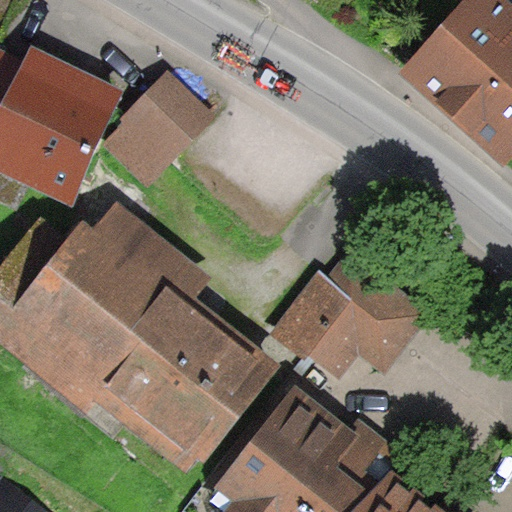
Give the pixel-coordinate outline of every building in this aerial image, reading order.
[(511,0),(474,0),(409,73),(510,164),(511,162),(511,0)] [(0,55),(0,180),(69,206),(111,97),(0,55)] [(149,192),(216,122),(167,77),(101,147),(149,192)] [(0,294),(0,328),(175,483),(273,372),(82,202),(0,294)] [(364,361),(390,381),(435,320),(343,251),(280,335),(346,384),(364,361)] [(214,511),(343,511),(380,464),(283,388),(196,496),(214,511)] [(343,511),(443,511),(380,464),(343,511)] [(52,511),(12,481),(0,496),(0,511),(52,511)]
